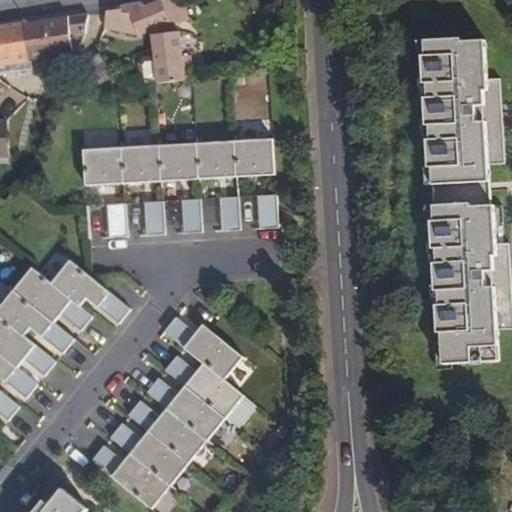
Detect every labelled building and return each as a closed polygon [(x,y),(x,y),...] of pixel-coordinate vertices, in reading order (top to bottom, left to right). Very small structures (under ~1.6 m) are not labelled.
[(191,18),(184,0),(161,0),(144,6),(138,4),(136,4),(122,6),(123,9),(107,11),(107,28),(139,35),(152,30),(153,34),(154,60),(148,61),(141,68),(141,80),(146,85),(157,84),(193,80),(191,57),(181,56),(179,33),(173,33),(171,25),(191,18)] [(287,11),(286,0),(277,0),(278,11),(287,11)] [(83,34),(88,13),(24,23),(29,60),(74,54),(83,34)] [(29,60),(24,23),(0,27),(0,66),(29,62),(29,60)] [(463,38),(426,41),(427,58),(424,58),(426,85),(429,85),(429,99),(427,98),(428,126),(431,126),(432,140),(428,141),(430,169),(434,169),(434,187),(437,225),(433,225),(435,252),(438,251),(439,265),(436,266),(437,293),(440,293),(441,307),(438,307),(439,334),(443,334),(444,365),(501,362),(499,330),(511,330),(510,302),(507,302),(506,287),(495,287),(495,272),(511,271),(511,267),(511,244),(506,245),(503,206),(492,206),(490,165),(503,164),(501,136),(498,136),(497,121),(487,122),(487,106),(503,106),(501,79),(489,80),(487,41),(464,42),(463,38)] [(101,53),(80,65),(84,72),(79,76),(85,85),(90,82),(95,91),(119,88),(122,88),(101,53)] [(0,75),(31,71),(29,62),(0,66),(0,75)] [(497,121),(504,121),(503,106),(487,106),(487,122),(497,121)] [(0,156),(8,157),(8,123),(0,123),(0,156)] [(236,142),(238,178),(277,175),(275,140),(236,142)] [(198,144),(200,180),(238,178),(236,142),(198,144)] [(160,146),(162,183),(200,180),(198,144),(160,146)] [(125,185),(162,183),(160,146),(123,149),(125,185)] [(125,185),(123,149),(85,151),(87,187),(125,185)] [(259,196),(261,230),(280,229),(278,195),(259,196)] [(220,199),(222,232),(241,231),(239,198),(220,199)] [(183,201),(185,234),(203,233),(201,200),(183,201)] [(145,204),(147,237),(166,235),(164,203),(145,204)] [(126,205),(107,206),(109,239),(128,238),(126,205)] [(121,326),(133,311),(71,262),(52,285),(81,309),(88,299),(121,326)] [(93,319),(81,309),(52,285),(33,270),(15,292),(49,320),(55,313),(61,317),(81,334),(93,319)] [(511,286),(511,271),(495,272),(495,287),(506,287),(511,286)] [(15,292),(0,310),(0,317),(25,338),(31,330),(63,356),(75,342),(54,325),(49,320),(15,292)] [(61,317),(55,313),(49,320),(54,325),(61,317)] [(25,338),(0,317),(0,355),(12,365),(18,357),(24,362),(45,379),(57,364),(25,338)] [(178,318),(166,333),(203,363),(226,382),(245,358),(212,330),(205,339),(198,334),(178,318)] [(205,339),(212,330),(205,325),(198,334),(205,339)] [(12,365),(0,355),(0,380),(26,401),(38,387),(18,370),(12,365)] [(18,370),(24,362),(18,357),(12,365),(18,370)] [(226,382),(212,371),(205,378),(199,373),(178,357),(166,371),(187,388),(193,393),(226,420),(245,397),(226,382)] [(199,373),(205,378),(212,371),(205,366),(199,373)] [(208,442),(226,420),(193,393),(187,401),(181,396),(160,379),(148,394),(168,411),(171,413),(175,416),(208,442)] [(187,401),(193,393),(187,388),(181,396),(187,401)] [(0,392),(0,416),(8,423),(20,409),(0,392)] [(190,465),(208,442),(175,416),(169,424),(162,418),(142,401),(129,416),(150,433),(156,438),(190,465)] [(171,413),(168,411),(162,418),(169,424),(175,416),(171,413)] [(132,456),(138,461),(172,488),(190,465),(156,438),(150,446),(144,441),(123,424),(111,439),(132,456)] [(150,446),(156,438),(150,433),(144,441),(150,446)] [(126,464),(105,447),(93,462),(105,472),(153,511),(172,488),(138,461),(132,469),(126,464)] [(132,469),(138,461),(132,456),(126,464),(132,469)] [(88,511),(89,511),(64,491),(51,508),(47,511),(88,511)]
